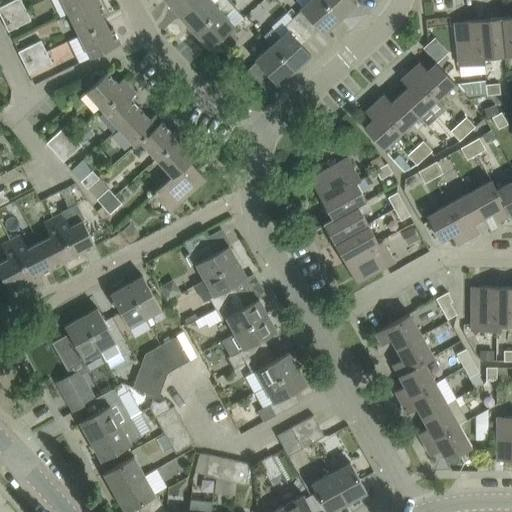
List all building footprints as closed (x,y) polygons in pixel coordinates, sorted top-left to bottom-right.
[(13,0),(0,6),(0,13),(3,20),(26,9),(21,0),(13,0)] [(62,0),(70,14),(96,0),(62,0)] [(106,13),(99,0),(96,0),(70,14),(80,36),(106,22),(102,15),(106,13)] [(166,0),(180,15),(197,0),(166,0)] [(216,0),(214,2),(212,0),(197,0),(180,15),(195,31),(229,0),(216,0)] [(236,6),(230,0),(229,0),(195,31),(210,48),(235,25),(226,15),(236,6)] [(301,8),(298,11),(288,0),(283,6),(311,36),(319,29),(323,33),(340,18),(323,0),(307,0),(300,7),(301,8)] [(323,0),(340,18),(357,3),(354,0),(323,0)] [(288,29),(281,36),(273,27),(264,35),(295,70),(311,55),(302,44),(311,36),(283,6),(276,12),(286,22),(284,24),(288,29)] [(31,20),(26,9),(3,20),(9,31),(31,20)] [(511,15),(500,17),(505,55),(511,53),(511,15)] [(500,17),(477,19),(482,62),(485,61),(485,57),(505,55),(500,17)] [(482,62),(477,19),(454,22),(459,64),(482,62)] [(80,36),(82,39),(91,57),(121,42),(113,27),(109,29),(106,22),(80,36)] [(295,70),(264,35),(263,35),(272,44),(255,59),(257,61),(248,69),(265,88),(274,80),(278,85),(295,70)] [(435,37),(425,48),(437,59),(447,48),(435,37)] [(41,40),(19,51),(25,63),(47,52),(41,40)] [(52,62),(47,52),(25,63),(30,74),(52,62)] [(420,61),(411,70),(437,99),(456,82),(450,76),(436,61),(428,69),(420,61)] [(400,94),(419,115),(437,99),(411,70),(401,78),(408,87),(400,94)] [(86,90),(102,109),(129,84),(123,78),(118,82),(108,71),(86,90)] [(469,96),(487,94),(486,84),(486,80),(458,83),(469,96)] [(500,93),(499,83),(486,84),(487,94),(500,93)] [(136,92),(129,84),(102,109),(119,127),(141,108),(131,97),(136,92)] [(385,93),(375,102),(401,131),(419,115),(400,94),(392,102),(385,93)] [(364,127),(377,142),(383,147),(401,131),(375,102),(365,111),(373,119),(364,127)] [(500,111),(497,104),(484,109),(487,117),(500,111)] [(150,118),(141,108),(119,127),(135,145),(140,140),(140,141),(162,121),(155,113),(150,118)] [(508,122),(501,111),(492,117),(498,128),(508,122)] [(459,122),(468,133),(475,126),(466,116),(459,122)] [(172,132),(162,121),(140,141),(157,158),(184,134),(177,127),(172,132)] [(468,133),(459,122),(450,130),(460,140),(468,133)] [(76,134),(84,143),(95,133),(87,124),(76,134)] [(65,125),(47,142),(55,152),(74,135),(65,125)] [(157,158),(171,175),(173,177),(191,161),(195,157),(185,146),(190,141),(184,134),(157,158)] [(82,144),(74,135),(55,152),(64,161),(82,144)] [(485,149),(479,137),(471,141),(478,153),(485,149)] [(416,147),(425,157),(432,150),(423,140),(416,147)] [(478,153),(471,141),(460,147),(467,159),(478,153)] [(425,157),(416,147),(408,154),(417,164),(425,157)] [(375,169),(385,164),(380,155),(370,160),(375,169)] [(321,197),(359,176),(348,156),(310,178),(321,197)] [(444,173),(436,160),(428,165),(435,178),(444,173)] [(207,179),(191,161),(173,177),(171,175),(153,192),(170,211),(207,179)] [(393,172),(388,162),(385,164),(375,169),(380,179),(393,172)] [(435,178),(428,165),(418,171),(425,183),(435,178)] [(92,169),(81,180),(88,187),(99,177),(92,169)] [(321,197),(332,217),(366,198),(357,180),(360,178),(359,176),(321,197)] [(511,179),(497,188),(492,178),(490,179),(510,215),(511,213),(511,179)] [(490,179),(470,191),(484,216),(494,211),(499,221),(510,215),(490,179)] [(104,205),(116,195),(108,187),(96,198),(102,205),(103,206),(104,205)] [(0,204),(9,199),(3,188),(0,189),(0,204)] [(394,209),(404,203),(397,191),(387,196),(394,209)] [(474,222),(484,216),(470,191),(448,202),(468,238),(479,232),(474,222)] [(110,214),(123,202),(116,195),(104,205),(103,206),(110,214)] [(323,222),(334,242),(369,223),(359,204),(367,200),(366,198),(332,217),(323,222)] [(468,238),(448,202),(427,214),(441,240),(452,234),(457,244),(468,238)] [(404,203),(394,209),(400,220),(410,215),(404,203)] [(96,245),(87,227),(83,219),(71,225),(64,211),(54,217),(78,262),(86,258),(82,252),(96,245)] [(69,267),(78,262),(54,217),(44,221),(51,235),(39,241),(53,267),(66,261),(69,267)] [(140,234),(130,223),(121,231),(131,242),(140,234)] [(378,240),(369,223),(334,242),(346,262),(384,241),(383,238),(378,240)] [(2,243),(10,239),(4,227),(0,228),(0,243),(1,244),(2,243)] [(418,238),(412,227),(403,232),(409,243),(418,238)] [(10,239),(34,285),(43,280),(40,274),(53,267),(39,241),(28,246),(22,233),(10,239)] [(0,272),(2,276),(9,290),(23,283),(26,289),(34,285),(10,239),(2,243),(9,256),(0,261),(0,272)] [(196,263),(205,278),(238,260),(229,244),(216,251),(210,241),(189,252),(186,254),(192,265),(196,263)] [(395,261),(384,241),(346,262),(357,282),(395,261)] [(210,297),(216,308),(240,294),(234,284),(247,277),(238,260),(205,278),(214,294),(210,297)] [(127,284),(145,317),(161,307),(143,275),(127,284)] [(160,285),(168,299),(181,291),(174,278),(160,285)] [(111,293),(120,310),(129,326),(145,317),(127,284),(111,293)] [(511,285),(495,286),(494,329),(498,329),(498,324),(511,324),(511,285)] [(472,286),(472,306),(472,329),(494,329),(495,286),(472,286)] [(448,291),(436,298),(448,318),(457,313),(451,302),(453,300),(448,291)] [(240,294),(216,308),(222,319),(226,317),(235,332),(268,313),(259,298),(246,305),(240,294)] [(98,307),(82,316),(100,349),(116,340),(98,307)] [(392,338),(397,348),(422,334),(410,312),(375,332),(382,344),(392,338)] [(228,357),(234,367),(270,347),(264,337),(277,330),(268,313),(235,332),(222,339),(231,355),(228,357)] [(199,327),(207,322),(203,315),(195,320),(190,323),(192,325),(198,325),(199,327)] [(84,358),(100,349),(82,316),(65,325),(72,337),(58,345),(70,366),(84,358)] [(393,363),(399,374),(434,355),(422,334),(397,348),(402,358),(393,363)] [(166,341),(180,365),(191,359),(177,335),(166,341)] [(168,372),(180,365),(166,341),(145,352),(168,372)] [(270,347),(234,367),(234,368),(246,362),(252,372),(256,369),(265,385),(298,367),(289,351),(276,358),(270,347)] [(456,353),(463,367),(473,361),(466,348),(456,353)] [(494,350),(480,350),(480,359),(494,359),(494,350)] [(164,384),(168,372),(145,352),(137,375),(164,384)] [(434,355),(399,374),(405,385),(395,390),(401,401),(436,382),(424,361),(434,355)] [(469,377),(470,376),(478,372),(479,371),(473,361),(463,367),(469,377)] [(497,380),(497,366),(486,367),(486,380),(497,380)] [(97,396),(81,367),(55,381),(72,410),(97,396)] [(258,410),(264,421),(300,401),(294,391),(307,383),(298,367),(265,385),(274,401),(258,410)] [(159,396),(164,384),(137,375),(133,386),(159,396)] [(445,376),(436,381),(447,400),(455,395),(445,376)] [(417,407),(423,417),(447,403),(436,382),(401,401),(408,413),(417,407)] [(91,439),(130,417),(114,388),(100,395),(106,405),(97,410),(80,420),(91,439)] [(175,405),(170,407),(166,398),(159,402),(153,399),(150,405),(156,415),(155,415),(162,427),(181,417),(175,405)] [(419,432),(425,444),(460,424),(447,403),(423,417),(428,427),(419,432)] [(314,414),(291,426),(297,437),(319,424),(314,414)] [(497,460),(511,460),(511,415),(497,415),(497,440),(497,460)] [(119,449),(131,442),(141,437),(130,417),(91,439),(102,459),(119,449)] [(188,429),(181,417),(162,427),(164,431),(169,440),(188,429)] [(325,435),(319,424),(297,437),(303,447),(325,435)] [(477,455),(470,442),(460,424),(425,444),(431,454),(441,449),(447,459),(460,452),(465,461),(477,455)] [(195,442),(188,429),(169,440),(172,445),(176,452),(195,442)] [(164,450),(172,445),(169,440),(164,431),(155,437),(163,451),(164,450)] [(210,453),(205,475),(218,478),(223,456),(210,453)] [(272,454),(259,461),(271,481),(284,473),(272,454)] [(115,491),(145,474),(134,455),(122,462),(104,472),(115,491)] [(237,459),(223,456),(218,478),(232,481),(237,459)] [(251,462),(237,459),(232,481),(246,484),(251,462)] [(351,461),(332,472),(349,501),(367,491),(351,461)] [(329,511),(349,501),(332,472),(311,483),(327,511),(329,511)] [(137,505),(141,511),(151,511),(164,505),(157,492),(155,493),(145,474),(115,491),(126,511),(137,505)] [(314,511),(304,493),(284,504),(288,511),(314,511)] [(202,500),(200,511),(211,511),(212,501),(202,500)]
